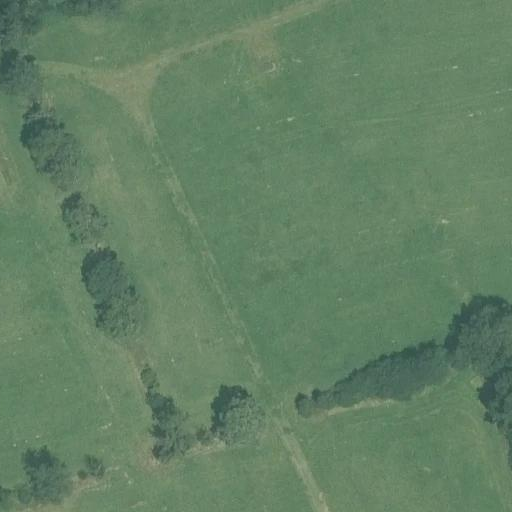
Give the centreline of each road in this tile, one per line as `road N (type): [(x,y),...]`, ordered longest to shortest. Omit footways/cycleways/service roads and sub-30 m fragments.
road 1 (track): [(0,77),(33,69),(85,76),(132,108),(321,511)]
road 2 (track): [(99,82),(325,0)]
